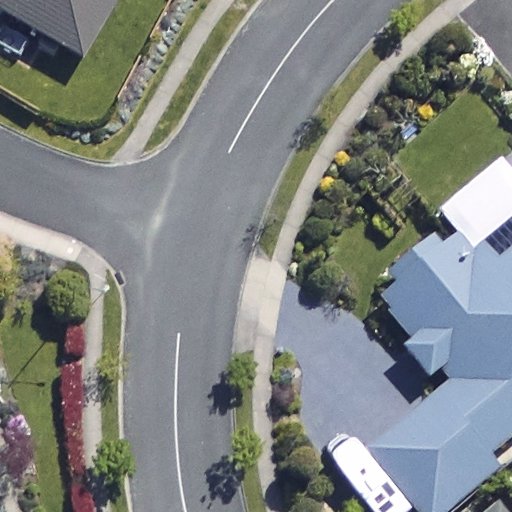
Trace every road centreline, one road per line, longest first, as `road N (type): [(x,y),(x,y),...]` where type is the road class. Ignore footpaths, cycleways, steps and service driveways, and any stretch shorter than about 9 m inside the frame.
road 1 (residential): [(185,511),(174,400),(188,279),(204,220)]
road 2 (residential): [(204,220),(234,142),(332,0)]
road 3 (residential): [(204,220),(90,201),(0,166)]
